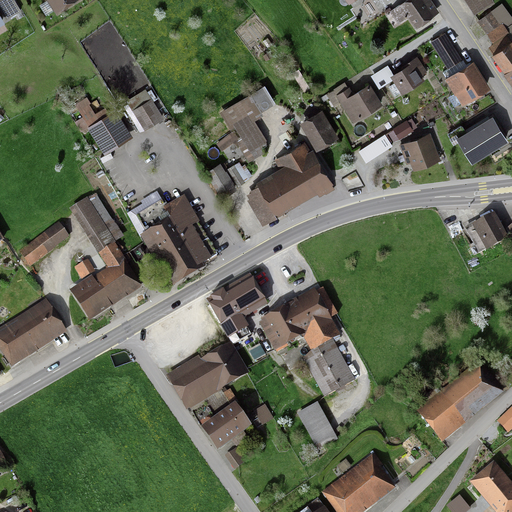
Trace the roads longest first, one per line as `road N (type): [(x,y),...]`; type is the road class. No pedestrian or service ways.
road 1 (primary): [(120,336),(324,222),(406,201),(511,189)]
road 2 (residential): [(245,511),(120,336)]
road 3 (residential): [(390,511),(511,393)]
road 4 (primary): [(0,405),(120,336)]
road 5 (residential): [(511,106),(438,0)]
